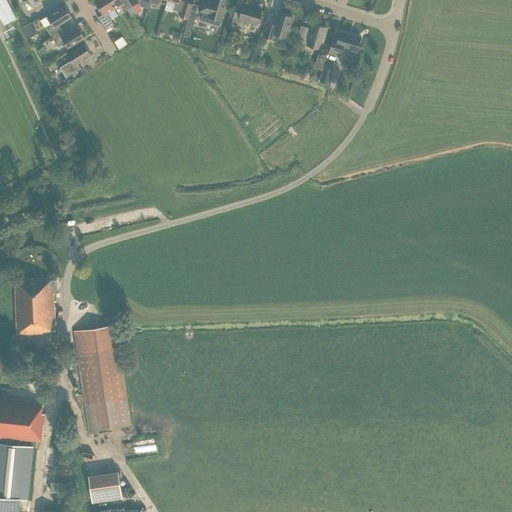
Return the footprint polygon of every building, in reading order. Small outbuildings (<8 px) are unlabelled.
[(0,0),(0,16),(4,24),(16,18),(6,0),(0,0)] [(112,19),(108,13),(114,9),(108,0),(94,0),(103,14),(98,17),(106,29),(114,24),(111,20),(112,19)] [(108,0),(114,9),(120,6),(124,12),(127,9),(131,16),(136,13),(128,0),(108,0)] [(148,8),(149,2),(150,0),(139,0),(139,2),(140,6),(148,8)] [(180,0),(167,0),(168,0),(174,2),(172,9),(182,12),(180,17),(188,19),(189,15),(192,4),(180,0)] [(208,0),(202,0),(199,11),(204,13),(202,20),(220,26),(221,20),(222,20),(227,0),(212,0),(212,1),(208,0)] [(137,3),(133,6),(137,13),(142,10),(137,3)] [(193,4),(189,16),(194,17),(198,5),(193,4)] [(235,12),(231,25),(242,28),(245,20),(258,24),(262,10),(243,4),(241,13),(235,12)] [(45,27),(51,37),(61,30),(58,25),(72,17),(65,6),(48,16),(52,23),(45,27)] [(291,30),(289,29),(293,17),(279,13),(275,26),(267,23),(263,36),(274,40),(275,34),(288,38),(291,30)] [(31,22),(23,27),(26,32),(34,27),(31,22)] [(307,45),(321,49),(327,27),(314,23),(311,33),(307,32),(308,28),(301,26),(297,38),(308,42),(307,45)] [(65,35),(61,30),(51,37),(58,47),(64,43),(68,49),(85,38),(78,27),(65,35)] [(174,31),(171,39),(179,42),(182,33),(174,31)] [(336,55),(341,56),(343,48),(356,52),(361,37),(340,31),(338,39),(333,38),(329,53),(336,55)] [(227,37),(224,45),(231,47),(233,40),(227,37)] [(49,39),(43,41),(46,49),(52,47),(49,39)] [(42,44),(36,48),(39,53),(45,49),(42,44)] [(81,68),(77,63),(91,55),(84,44),(67,54),(71,60),(60,67),(66,77),(81,68)] [(319,81),(330,84),(334,70),(323,67),(319,81)] [(53,293),(53,290),(55,290),(54,279),(14,281),(17,334),(10,334),(11,345),(25,344),(25,334),(44,333),(43,331),(55,331),(53,293)] [(116,325),(74,331),(89,431),(131,424),(116,325)] [(36,377),(35,382),(52,383),(53,370),(37,368),(37,367),(29,367),(30,371),(0,370),(0,381),(29,383),(29,377),(36,377)] [(0,444),(0,443),(0,511),(16,511),(18,499),(27,500),(32,447),(19,445),(20,439),(41,442),(44,414),(42,413),(43,403),(0,398),(0,437),(1,438),(0,444)] [(119,471),(88,476),(92,501),(123,497),(119,471)]
